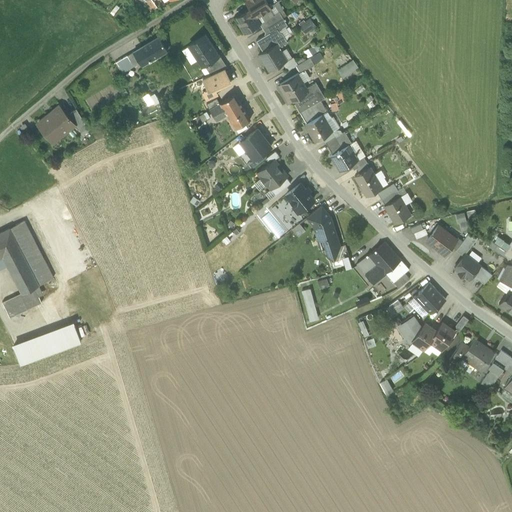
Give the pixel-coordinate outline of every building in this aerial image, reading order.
[(152,0),(147,0),(146,1),(144,2),(151,11),(157,7),(152,0)] [(250,8),(255,16),(269,8),(270,7),(265,0),(250,0),(247,2),(250,8)] [(260,24),(260,23),(255,16),(250,8),(236,16),(239,21),(238,22),(244,33),(260,24)] [(273,15),(269,8),(255,16),(260,23),(263,22),(273,15)] [(263,22),(266,28),(283,18),(283,17),(279,11),(273,15),(263,22)] [(304,33),(316,27),(311,17),(299,23),(304,33)] [(287,25),(283,18),(266,28),(269,32),(276,28),(278,30),(287,25)] [(260,23),(260,24),(266,34),(269,32),(266,28),(263,22),(260,23)] [(256,40),(263,51),(276,43),(276,44),(277,47),(287,41),(282,32),(279,32),(278,30),(276,28),(269,32),(266,34),(256,40)] [(140,63),(142,66),(167,51),(159,36),(142,46),(143,48),(135,53),(134,51),(133,52),(140,63)] [(190,45),(202,66),(204,64),(218,56),(217,55),(205,36),(190,45)] [(280,52),(277,47),(276,44),(276,43),(263,51),(259,53),(270,71),(286,60),(281,51),(280,52)] [(127,55),(133,66),(140,63),(133,52),(127,55)] [(204,64),(211,75),(227,67),(219,54),(217,55),(218,56),(204,64)] [(117,61),(124,72),(133,66),(127,55),(117,61)] [(299,72),(300,73),(304,70),(314,64),(310,57),(296,65),(299,72)] [(337,66),(341,75),(358,68),(355,59),(337,66)] [(209,93),(215,91),(231,83),(224,69),(203,79),(209,93)] [(299,72),(295,75),(301,83),(309,79),(304,70),(300,73),(299,72)] [(280,84),(290,102),(293,100),(306,92),(306,91),(301,83),(295,75),(280,84)] [(293,100),(300,112),(320,100),(325,97),(315,82),(305,88),(307,91),(306,91),(306,92),(293,100)] [(333,110),(339,108),(337,103),(346,100),(343,89),(332,93),(334,101),(330,102),(333,110)] [(204,96),(206,101),(217,96),(215,91),(209,93),(204,96)] [(144,97),(148,106),(158,101),(154,92),(144,97)] [(227,116),(235,129),(250,120),(235,94),(220,104),(218,105),(209,110),(216,122),(227,116)] [(206,105),(209,110),(220,104),(217,99),(206,105)] [(300,112),(306,123),(322,114),(327,111),(320,100),(300,112)] [(37,125),(52,143),(53,142),(51,140),(61,132),(63,134),(74,125),(75,125),(68,116),(60,106),(37,125)] [(74,125),(78,130),(85,124),(76,109),(68,116),(75,125),(74,125)] [(197,128),(208,118),(202,112),(191,121),(197,128)] [(305,124),(315,141),(322,137),(332,131),(322,114),(306,123),(305,124)] [(240,143),(253,160),(271,147),(258,129),(240,143)] [(322,137),(325,142),(334,137),(332,131),(322,137)] [(335,137),(342,149),(349,144),(351,143),(344,131),(335,137)] [(335,137),(334,137),(325,142),(332,154),(342,149),(335,137)] [(351,143),(349,144),(358,159),(363,156),(365,155),(356,141),(354,142),(353,142),(351,143)] [(358,160),(358,159),(349,144),(342,149),(332,154),(330,156),(340,171),(351,164),(358,160)] [(266,159),(269,163),(274,160),(279,156),(275,151),(266,159)] [(351,164),(354,169),(367,161),(366,161),(363,156),(358,159),(358,160),(351,164)] [(267,185),(271,189),(272,188),(286,177),(287,176),(283,171),(278,165),(274,160),(269,163),(257,173),(261,178),(259,180),(265,186),(267,185)] [(370,167),(367,161),(354,169),(354,170),(355,169),(359,174),(370,167)] [(354,177),(366,196),(381,187),(370,167),(359,174),(354,177)] [(272,188),(277,195),(291,183),(286,177),(272,188)] [(292,207),(297,213),(301,209),(304,207),(305,209),(310,205),(309,203),(313,199),(300,183),(286,195),(294,205),(292,207)] [(377,193),(381,200),(393,193),(389,186),(377,193)] [(400,195),(399,196),(405,204),(412,200),(407,191),(400,195)] [(396,198),(393,193),(381,200),(384,205),(396,198)] [(384,205),(394,223),(410,213),(405,204),(399,196),(396,198),(384,205)] [(307,217),(314,226),(330,217),(321,205),(307,217)] [(475,209),(465,212),(468,220),(477,217),(475,209)] [(466,221),(464,212),(455,215),(458,223),(460,223),(466,221)] [(328,254),(334,257),(339,246),(330,217),(314,226),(319,241),(322,252),(328,254)] [(24,220),(9,228),(39,285),(53,277),(24,220)] [(466,221),(460,223),(462,231),(469,229),(466,221)] [(297,235),(305,230),(300,222),(292,228),(297,235)] [(421,223),(410,228),(412,233),(415,232),(423,229),(421,223)] [(426,241),(445,255),(451,246),(456,240),(445,232),(446,231),(438,225),(426,241)] [(0,269),(7,265),(22,292),(22,293),(39,285),(9,228),(0,232),(0,269)] [(425,228),(423,229),(415,232),(417,238),(427,234),(425,228)] [(471,231),(464,240),(471,245),(478,237),(471,231)] [(494,243),(497,245),(506,251),(510,244),(499,237),(494,243)] [(451,246),(456,250),(463,241),(458,238),(456,240),(451,246)] [(463,241),(456,250),(463,256),(465,253),(465,254),(471,245),(464,240),(463,241)] [(488,246),(493,250),(497,245),(494,243),(491,240),(488,246)] [(356,264),(373,283),(384,274),(385,273),(401,260),(385,242),(376,249),(375,248),(374,249),(375,250),(367,255),(366,256),(356,264)] [(493,250),(503,256),(506,251),(497,245),(493,250)] [(464,275),(469,279),(471,276),(480,265),(465,254),(465,253),(463,256),(454,267),(459,271),(458,272),(463,276),(464,275)] [(409,269),(401,260),(385,273),(393,282),(404,272),(404,273),(409,269)] [(478,279),(484,283),(492,274),(480,265),(471,276),(477,281),(478,279)] [(500,280),(511,286),(511,265),(507,265),(499,280),(500,280)] [(393,282),(398,288),(409,279),(404,273),(404,272),(393,282)] [(511,286),(500,280),(498,285),(507,291),(508,290),(511,292),(511,286)] [(419,292),(414,297),(409,301),(417,310),(416,310),(417,312),(422,319),(430,314),(445,299),(429,282),(423,288),(419,292)] [(43,294),(39,285),(22,293),(22,292),(2,302),(10,317),(42,302),(39,296),(43,294)] [(311,287),(303,289),(309,320),(317,318),(311,287)] [(511,312),(511,292),(508,290),(507,291),(499,304),(511,312)] [(397,300),(389,305),(395,313),(403,308),(397,300)] [(456,329),(459,331),(468,319),(463,315),(455,325),(456,329)] [(400,326),(411,342),(412,340),(420,328),(413,317),(400,326)] [(12,344),(13,347),(74,324),(73,321),(12,344)] [(439,326),(436,331),(429,340),(442,349),(454,331),(442,322),(439,326)] [(424,348),(429,340),(436,331),(424,323),(420,328),(412,340),(424,348)] [(13,347),(20,364),(81,341),(74,324),(13,347)] [(462,357),(481,371),(494,352),(474,338),(468,346),(461,341),(449,360),(456,365),(462,357)] [(493,360),(503,367),(511,357),(501,350),(497,355),(493,360)] [(511,357),(503,367),(508,371),(511,373),(511,357)] [(481,382),(489,388),(503,367),(493,360),(488,368),(492,371),(489,375),(487,373),(481,382)] [(511,400),(511,391),(505,387),(501,393),(511,400)]
